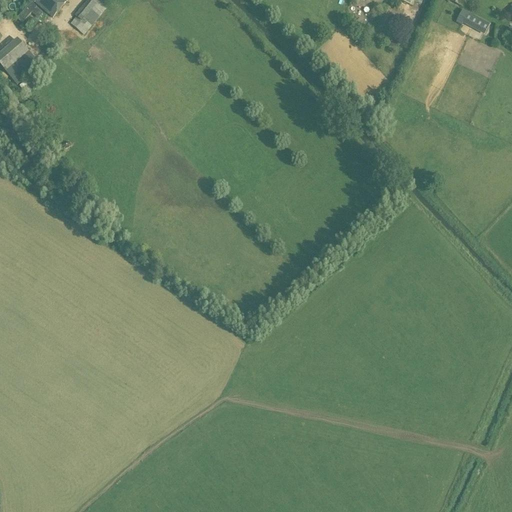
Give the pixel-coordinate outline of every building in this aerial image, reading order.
[(53,19),(69,0),(38,0),(35,4),(53,19)] [(84,36),(109,7),(100,0),(88,0),(75,17),(76,18),(71,25),(84,36)] [(43,15),(36,9),(37,8),(32,3),(17,20),(22,25),(32,14),(38,20),(43,15)] [(484,37),(490,25),(468,13),(462,25),(484,37)] [(5,25),(3,32),(10,33),(12,27),(5,25)] [(0,65),(17,86),(40,66),(17,40),(0,54),(0,65)] [(51,56),(59,49),(54,43),(46,50),(51,56)]
